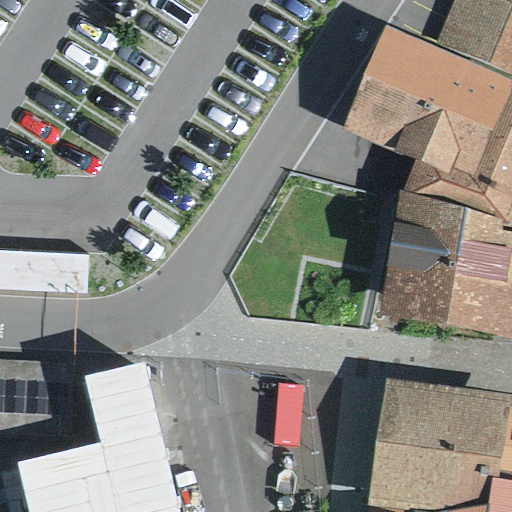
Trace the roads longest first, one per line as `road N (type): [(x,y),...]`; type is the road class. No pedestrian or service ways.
road 1 (secondary): [(268,0),(263,196),(283,511)]
road 2 (unclassified): [(167,327),(377,0)]
road 3 (residential): [(167,327),(511,377)]
road 4 (unclassified): [(0,321),(167,327)]
